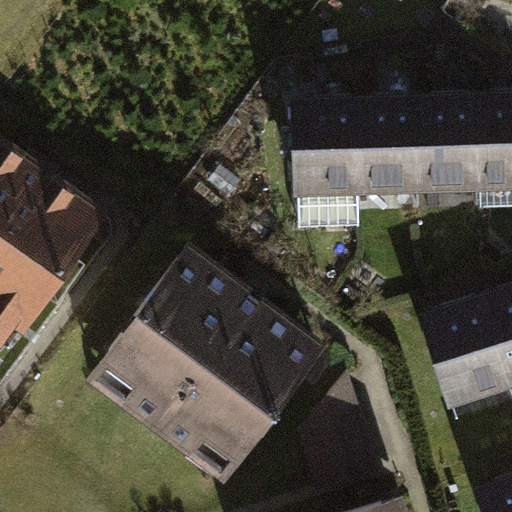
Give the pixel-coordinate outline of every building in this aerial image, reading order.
[(511,96),(476,98),(479,178),(511,177),(511,96)] [(476,98),(416,100),(419,181),(479,178),(476,98)] [(416,100),(358,101),(360,183),(419,181),(416,100)] [(358,101),(298,103),(302,223),(361,221),(360,183),(358,101)] [(0,139),(0,336),(6,341),(99,209),(0,139)] [(192,247),(99,378),(229,470),(322,339),(192,247)] [(511,287),(483,298),(509,374),(511,372),(511,287)] [(483,298),(426,316),(451,393),(509,374),(483,298)] [(368,407),(307,425),(324,481),(385,463),(368,407)] [(511,511),(511,481),(482,491),(488,511),(511,511)] [(411,511),(407,496),(353,511),(411,511)]
